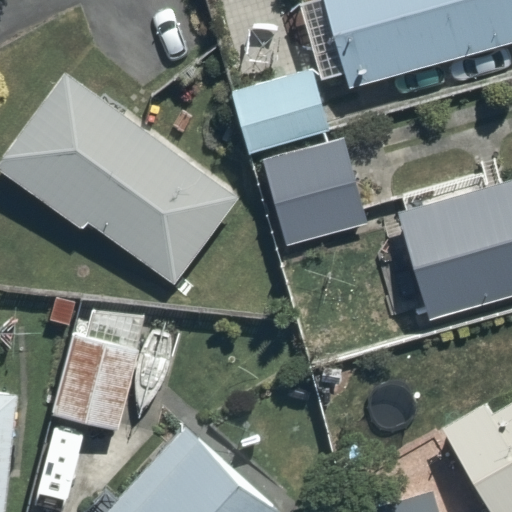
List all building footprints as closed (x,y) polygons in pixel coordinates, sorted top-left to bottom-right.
[(511,0),(338,0),(357,73),(511,33),(511,0)] [(319,58),(227,81),(242,142),(334,119),(319,58)] [(76,61),(2,157),(100,232),(110,219),(185,276),(249,193),(76,61)] [(352,128),(266,151),(290,242),(376,219),(352,128)] [(511,161),(404,188),(436,314),(511,294),(511,161)] [(158,345),(85,317),(50,408),(123,436),(158,345)] [(12,511),(19,380),(0,378),(0,511),(12,511)] [(511,511),(511,387),(456,414),(499,511),(511,511)] [(284,511),(297,498),(196,410),(105,511),(284,511)]
